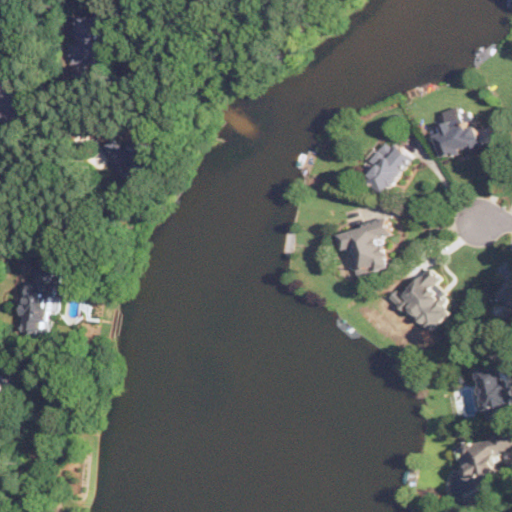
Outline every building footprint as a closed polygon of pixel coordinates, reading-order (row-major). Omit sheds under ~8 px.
[(99,62),(99,15),(74,15),(74,62),(99,62)] [(437,133),(446,158),(486,144),(474,111),(443,121),(446,130),(437,133)] [(121,173),(156,151),(143,131),(108,153),(121,173)] [(418,158),(391,137),(363,173),(390,194),(418,158)] [(357,277),(394,266),(386,237),(396,235),(391,217),(344,231),(357,277)] [(62,266),(41,264),(40,280),(22,279),(18,317),(28,318),(27,326),(56,329),(62,266)] [(454,309),(447,304),(453,297),(439,285),(446,277),(433,265),(409,294),(401,286),(393,295),(435,331),(454,309)] [(511,271),(503,282),(507,286),(498,295),(511,307),(511,271)] [(511,362),(483,366),(492,420),(511,417),(511,362)] [(0,395),(12,380),(0,371),(0,395)] [(507,482),(503,449),(511,448),(511,433),(467,440),(472,478),(483,476),(485,489),(472,491),(473,501),(488,499),(486,485),(507,482)]
